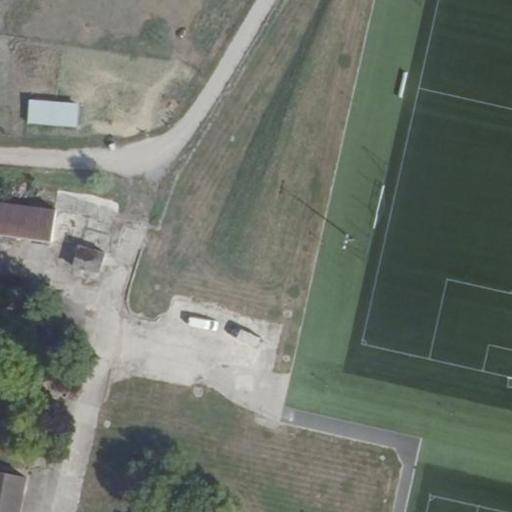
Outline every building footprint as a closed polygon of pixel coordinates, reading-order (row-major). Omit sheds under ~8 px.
[(26,99),(25,124),(76,126),(77,102),(26,99)] [(55,206),(0,198),(0,228),(52,235),(55,206)] [(98,277),(103,251),(75,245),(69,271),(98,277)] [(212,331),(220,308),(207,303),(199,327),(212,331)] [(0,511),(12,511),(17,490),(0,486),(0,511)]
